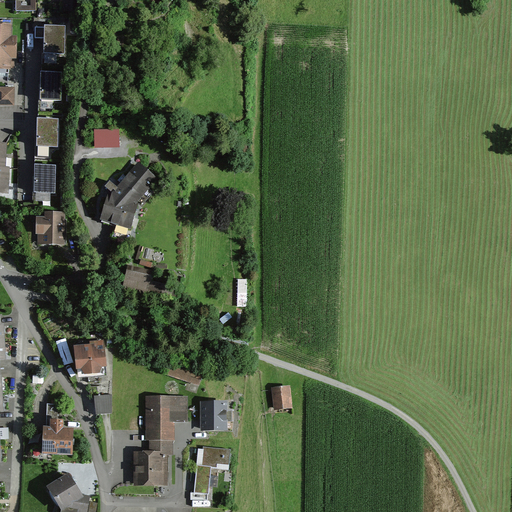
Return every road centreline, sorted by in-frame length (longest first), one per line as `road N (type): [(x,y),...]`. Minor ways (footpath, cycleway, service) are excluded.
road 1 (track): [(474,511),(424,431),(370,397),(245,352),(11,288)]
road 2 (residential): [(104,511),(82,412),(25,313)]
road 3 (residential): [(15,511),(25,313)]
